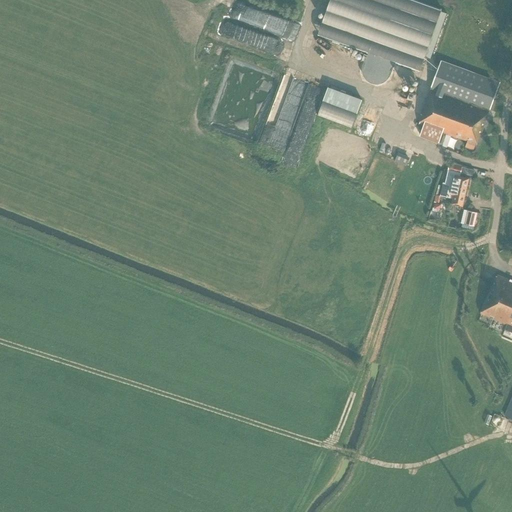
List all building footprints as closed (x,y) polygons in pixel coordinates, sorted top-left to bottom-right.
[(414,0),(330,0),(319,33),(370,52),(374,41),(424,59),(442,10),(414,0)] [(423,125),(420,135),(443,144),(446,134),(457,138),(457,137),(467,141),(465,147),(474,150),(476,145),(477,145),(500,82),(441,61),(421,114),(423,115),(419,124),(423,125)] [(323,102),(318,118),(354,129),(359,113),(323,102)] [(270,147),(286,151),(292,128),(276,124),(270,147)] [(400,152),(395,162),(406,168),(411,159),(400,152)] [(442,191),(441,196),(453,199),(452,203),(463,206),(469,178),(460,176),(461,173),(462,167),(449,164),(448,170),(445,183),(443,183),(441,191),(442,191)] [(441,204),(434,203),(432,211),(439,213),(441,204)] [(477,212),(467,210),(464,224),(474,226),(477,212)] [(511,280),(497,275),(481,313),(490,318),(491,315),(494,316),(493,318),(500,321),(500,322),(511,327),(511,398),(505,415),(511,418),(511,280)]
